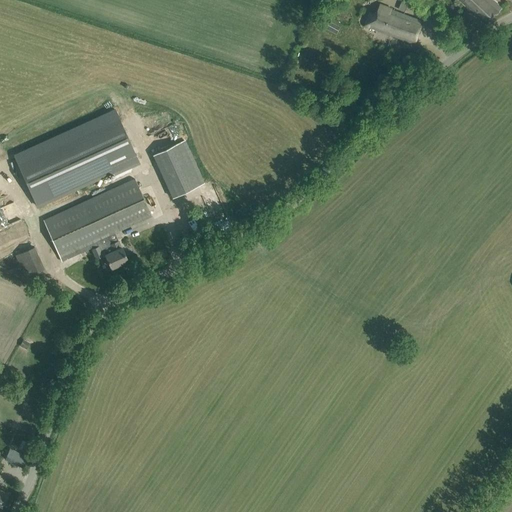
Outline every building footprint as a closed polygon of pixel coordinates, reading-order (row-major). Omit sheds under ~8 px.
[(399,0),(402,1),(399,9),(405,12),(409,2),(408,1),(408,0),(399,0)] [(493,0),(459,0),(487,24),(502,8),(493,0)] [(369,11),(364,27),(415,44),(423,21),(392,10),(393,8),(381,4),(378,14),(369,11)] [(140,164),(121,121),(19,167),(37,206),(112,171),(114,175),(140,164)] [(185,139),(152,154),(171,197),(204,182),(185,139)] [(96,259),(105,255),(111,267),(127,260),(122,247),(121,248),(114,232),(151,216),(135,179),(43,220),(61,261),(91,248),(96,259)] [(0,241),(1,244),(21,236),(15,222),(24,218),(16,201),(0,207),(0,241)] [(15,255),(25,278),(45,270),(34,247),(15,255)] [(28,457),(10,448),(5,460),(23,468),(28,457)] [(0,508),(8,494),(0,489),(0,508)]
